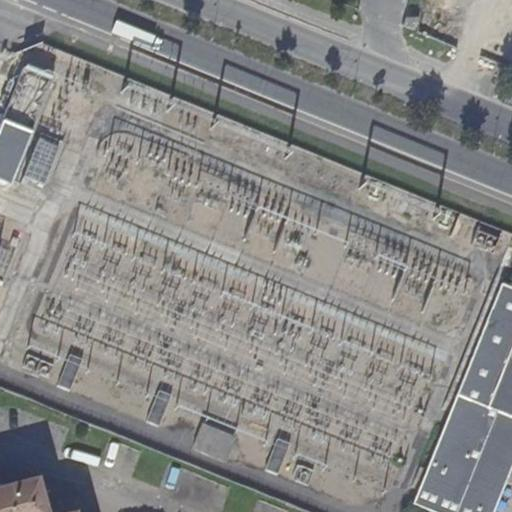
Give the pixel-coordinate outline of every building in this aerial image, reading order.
[(452,0),(436,0),(435,12),(451,14),(452,0)] [(419,21),(408,17),(403,28),(415,33),(419,21)] [(52,82),(23,70),(0,126),(0,182),(10,187),(52,82)] [(33,139),(14,184),(38,194),(57,149),(33,139)] [(511,288),(503,285),(414,504),(434,511),(495,511),(511,473),(511,417),(489,409),(511,349),(511,288)] [(511,349),(489,409),(511,417),(511,349)] [(83,361),(71,356),(58,387),(70,393),(83,361)] [(171,396),(159,391),(147,423),(160,428),(171,396)] [(198,427),(193,441),(191,447),(223,460),(225,456),(231,440),(198,427)] [(290,445),(278,440),(266,470),(277,475),(290,445)] [(45,511),(38,481),(0,491),(0,511),(45,511)]
